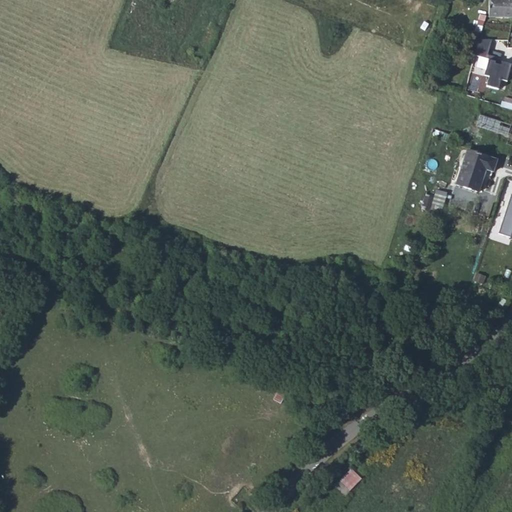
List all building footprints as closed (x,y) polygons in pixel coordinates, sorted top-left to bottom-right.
[(511,0),(488,0),(488,17),(511,17),(511,0)] [(480,38),(475,54),(488,58),(492,39),(480,38)] [(508,81),(511,63),(502,61),(501,64),(496,62),(497,61),(489,59),(485,75),(489,77),(487,86),(499,88),(501,79),(508,81)] [(503,105),(511,108),(511,98),(505,96),(503,105)] [(464,149),(452,184),(474,191),(481,169),(491,172),(494,158),(464,149)] [(511,239),(511,194),(499,233),(511,235),(511,239)] [(335,485),(346,495),(362,477),(351,467),(335,485)]
